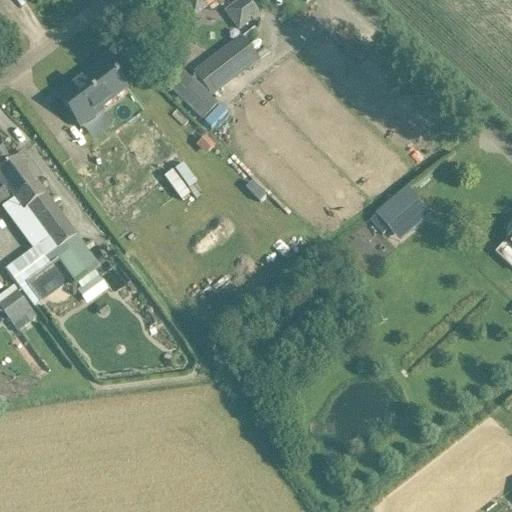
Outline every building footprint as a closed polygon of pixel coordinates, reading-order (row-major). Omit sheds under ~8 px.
[(180,0),(192,16),(214,0),(180,0)] [(241,28),(258,16),(245,0),(242,0),(228,11),(241,28)] [(241,38),(193,74),(211,98),(260,62),(241,38)] [(80,79),(56,97),(73,119),(80,129),(103,112),(101,110),(128,91),(110,66),(85,85),(80,79)] [(122,134),(134,125),(122,107),(110,115),(122,134)] [(0,148),(0,185),(2,188),(0,189),(0,203),(4,209),(16,201),(24,212),(28,209),(46,196),(37,183),(18,157),(10,163),(0,148)] [(105,160),(83,177),(124,231),(146,215),(105,160)] [(407,190),(370,223),(381,236),(388,230),(394,237),(424,210),(407,190)] [(46,196),(28,209),(50,239),(37,248),(50,265),(57,260),(73,281),(97,264),(81,243),(60,215),(46,196)] [(50,265),(37,248),(34,251),(6,270),(34,308),(41,303),(26,283),(50,265)] [(98,276),(77,291),(87,305),(108,290),(98,276)] [(18,294),(0,306),(0,308),(18,333),(36,320),(18,294)]
